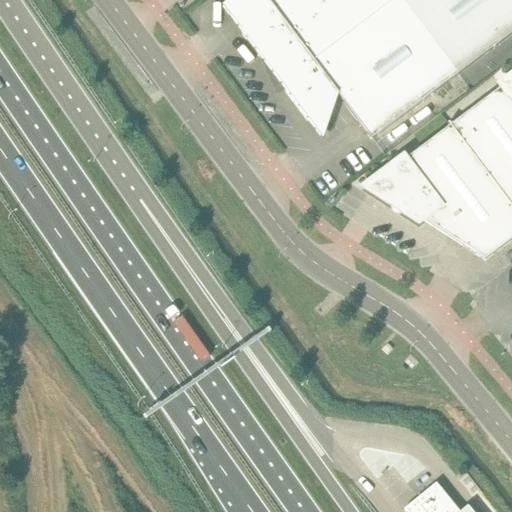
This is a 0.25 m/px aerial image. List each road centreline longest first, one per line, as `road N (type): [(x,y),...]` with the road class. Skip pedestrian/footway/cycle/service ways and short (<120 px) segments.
road 1 (trunk): [(353,511),(0,4)]
road 2 (tertiary): [(511,442),(412,326),(296,247),(107,0)]
road 3 (trunk): [(308,511),(0,70)]
road 4 (trunk): [(0,149),(253,511)]
